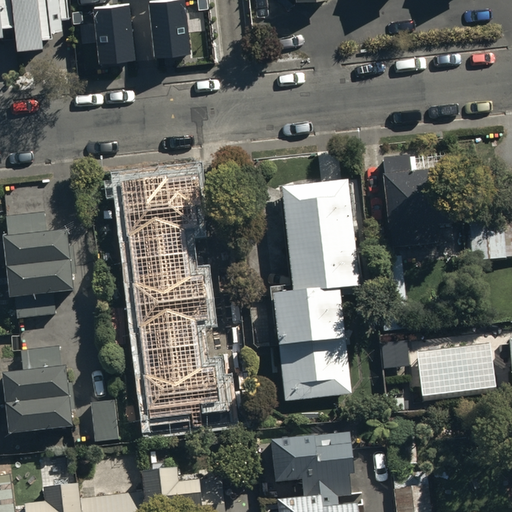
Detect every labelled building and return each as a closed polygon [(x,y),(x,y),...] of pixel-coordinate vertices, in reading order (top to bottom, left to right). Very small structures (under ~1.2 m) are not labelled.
[(0,0),(0,35),(11,34),(12,51),(41,49),(40,39),(52,38),(51,29),(62,28),(59,0),(0,0)] [(185,0),(160,0),(149,1),(156,58),(192,53),(185,0)] [(129,4),(93,9),(100,65),(136,61),(129,4)] [(442,170),(382,173),(386,238),(446,235),(442,170)] [(198,173),(123,183),(152,416),(200,410),(199,404),(220,401),(216,368),(202,370),(196,321),(210,319),(205,277),(192,278),(186,230),(205,227),(198,173)] [(270,346),(336,343),(327,182),(261,185),(270,346)] [(472,261),(503,259),(498,188),(467,190),(472,261)] [(7,235),(3,236),(10,297),(14,296),(17,319),(56,314),(54,292),(74,290),(67,229),(47,231),(45,211),(5,216),(7,235)] [(403,329),(395,254),(373,256),(381,332),(403,329)] [(482,346),(414,353),(419,400),(487,394),(482,346)] [(23,370),(3,373),(9,433),(73,425),(66,365),(61,365),(59,347),(20,351),(23,370)] [(276,361),(278,400),(346,396),(344,356),(276,361)] [(115,399),(91,402),(95,441),(119,438),(115,399)] [(348,430),(267,437),(271,483),(299,481),(300,494),(272,496),(273,511),(354,511),(353,490),(334,492),(333,482),(352,481),(348,430)] [(139,477),(81,480),(82,511),(222,511),(220,473),(176,475),(175,460),(138,462),(139,477)] [(72,511),(69,479),(42,482),(44,497),(22,499),(23,511),(72,511)]
